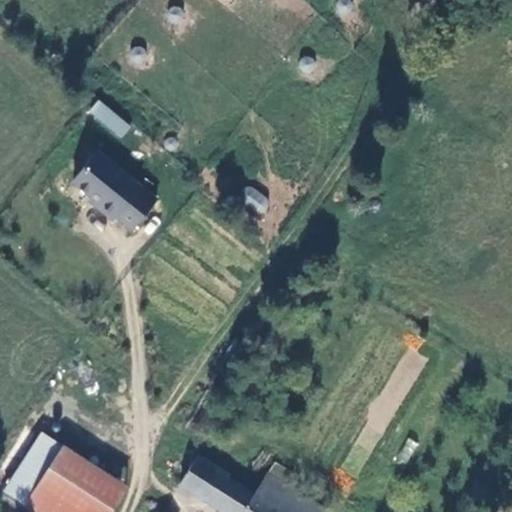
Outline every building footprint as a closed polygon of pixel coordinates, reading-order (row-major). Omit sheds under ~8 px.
[(120,139),(131,125),(97,99),(86,113),(120,139)] [(132,228),(154,199),(91,149),(68,179),(132,228)] [(265,213),(270,193),(245,188),(240,208),(265,213)] [(113,511),(127,487),(40,439),(6,500),(27,511),(113,511)] [(248,499),(190,460),(173,487),(213,511),(313,511),(281,490),(288,477),(268,467),(248,499)]
